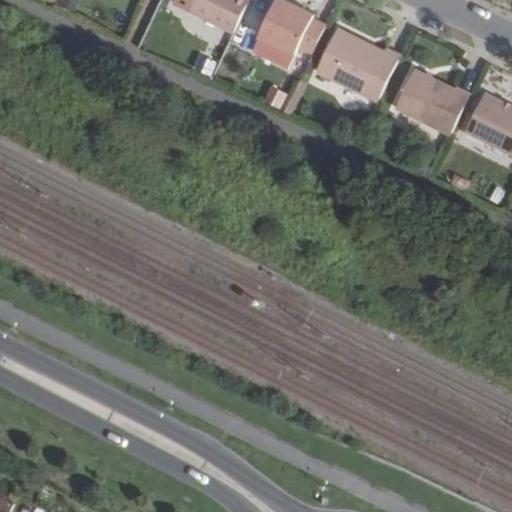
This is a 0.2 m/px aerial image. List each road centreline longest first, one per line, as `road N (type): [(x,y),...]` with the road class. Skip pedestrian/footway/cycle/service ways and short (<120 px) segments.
road 1 (secondary): [(297,511),(183,437),(0,344)]
road 2 (secondary): [(0,376),(247,511)]
